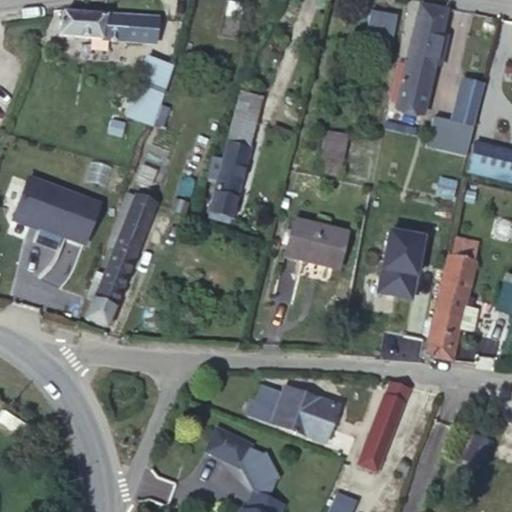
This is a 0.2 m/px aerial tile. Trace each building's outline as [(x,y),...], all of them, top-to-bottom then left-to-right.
[(398,63),(393,84),(401,86),(396,106),(423,112),(430,76),(432,77),(446,12),(419,6),(406,65),(398,63)] [(390,46),(396,17),(369,12),(364,41),(390,46)] [(156,19),(63,14),(58,36),(154,43),(156,19)] [(171,68),(145,59),(125,116),(151,124),(171,68)] [(511,64),(506,63),(503,74),(511,75),(511,64)] [(465,83),(454,124),(469,127),(479,87),(465,83)] [(401,86),(393,84),(389,104),(396,106),(401,86)] [(240,92),(234,117),(255,124),(263,99),(240,92)] [(228,224),(255,124),(234,117),(222,161),(213,158),(207,178),(217,180),(207,217),(228,224)] [(454,124),(432,119),(426,147),(466,156),(473,128),(469,127),(454,124)] [(347,137),(325,132),(316,171),(338,176),(347,137)] [(507,151),(474,143),(466,172),(500,181),(507,151)] [(511,152),(507,151),(500,181),(511,183),(511,152)] [(80,243),(96,197),(21,171),(5,217),(80,243)] [(91,283),(85,298),(92,300),(84,319),(105,328),(118,292),(152,206),(124,195),(105,245),(115,248),(100,286),(91,283)] [(188,204),(174,200),(170,211),(184,215),(188,204)] [(292,221),(284,257),(337,270),(346,234),(292,221)] [(384,225),(369,222),(366,237),(381,240),(384,225)] [(99,243),(88,237),(77,259),(88,265),(99,243)] [(468,244),(454,240),(450,258),(448,258),(427,357),(452,361),(466,298),(465,297),(474,263),(464,261),(468,244)] [(477,246),(468,244),(464,261),(474,263),(477,246)] [(511,298),(511,277),(505,275),(499,293),(511,298)] [(357,465),(376,472),(408,391),(390,383),(357,465)] [(324,443),(338,407),(283,389),(280,396),(261,388),(256,404),(251,403),(247,414),(294,432),(293,433),(295,434),(296,432),(324,443)] [(232,438),(215,430),(205,452),(222,459),(232,438)] [(471,437),(468,435),(459,459),(463,460),(471,437)] [(491,444),(471,437),(463,460),(483,467),(491,444)] [(249,446),(232,438),(222,459),(239,467),(249,446)] [(278,511),(281,506),(252,492),(243,511),(239,511),(238,511),(278,511)] [(350,511),(355,502),(336,493),(327,511),(350,511)]
